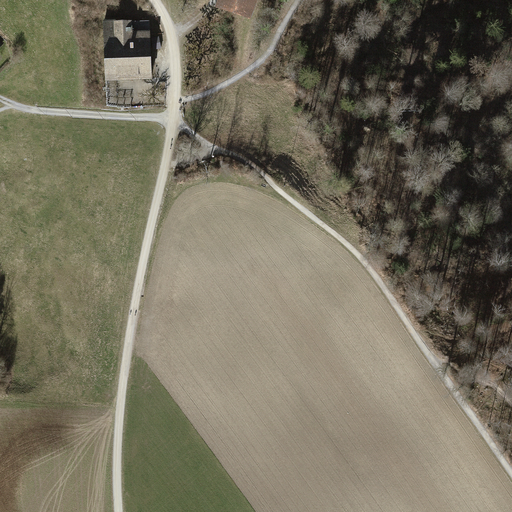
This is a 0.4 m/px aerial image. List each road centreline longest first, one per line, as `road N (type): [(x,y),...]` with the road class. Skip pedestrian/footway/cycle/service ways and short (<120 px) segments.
road 1 (track): [(511,474),(357,251),(244,160),(172,118)]
road 2 (track): [(172,118),(124,373),(118,511)]
road 3 (track): [(298,0),(272,47),(243,74),(174,99)]
road 4 (track): [(172,118),(13,104)]
